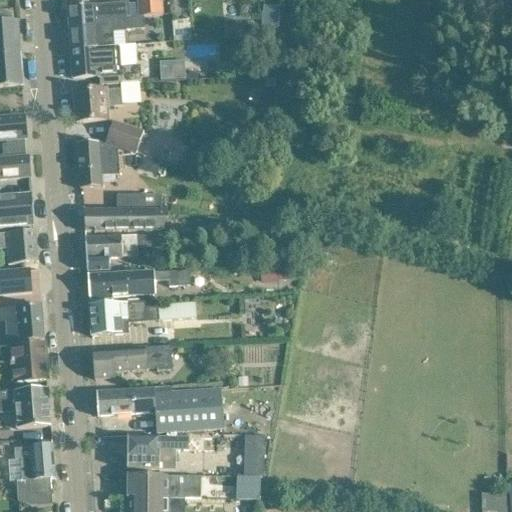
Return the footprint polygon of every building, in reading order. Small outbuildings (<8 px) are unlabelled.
[(137,0),(140,20),(142,20),(164,18),(162,0),(137,0)] [(484,0),(476,2),(480,21),(504,16),(500,0),(484,0)] [(94,24),(130,21),(129,5),(67,10),(69,33),(94,30),(94,24)] [(70,52),(97,51),(96,39),(110,38),(110,39),(124,38),(124,33),(143,32),(142,20),(140,20),(130,21),(94,24),(94,30),(69,33),(70,52)] [(0,90),(22,89),(17,24),(0,25),(0,90)] [(97,51),(71,53),(73,81),(93,79),(100,79),(101,79),(107,78),(107,87),(121,86),(142,85),(141,68),(137,68),(135,48),(110,50),(97,51)] [(186,81),(185,75),(185,70),(160,71),(161,82),(186,81)] [(273,107),(276,81),(261,79),(258,106),(273,107)] [(121,86),(107,87),(108,92),(106,92),(106,91),(93,92),(73,94),(76,125),(96,124),(108,123),(107,110),(122,108),(121,86)] [(174,143),(174,108),(147,109),(148,144),(174,143)] [(0,143),(6,142),(24,141),(27,141),(25,120),(0,121),(0,143)] [(105,146),(136,156),(143,135),(112,124),(105,146)] [(97,144),(77,145),(81,192),(100,190),(100,178),(118,177),(116,154),(97,144)] [(4,147),(2,147),(3,161),(25,159),(24,145),(7,146),(4,147)] [(0,199),(6,199),(5,188),(0,188),(0,182),(30,180),(28,159),(25,159),(3,161),(0,161),(0,199)] [(6,199),(0,199),(0,233),(35,230),(31,197),(6,199)] [(117,213),(145,213),(145,197),(117,197),(117,213)] [(145,213),(155,213),(155,197),(145,197),(145,213)] [(96,234),(168,233),(168,213),(155,213),(145,213),(117,213),(83,213),(84,234),(94,234),(94,235),(96,235),(96,234)] [(240,223),(239,232),(269,230),(269,225),(240,223)] [(38,265),(35,233),(0,236),(0,250),(6,249),(8,268),(38,265)] [(162,237),(135,238),(135,237),(85,241),(87,275),(109,273),(108,261),(137,259),(136,250),(163,248),(162,237)] [(262,286),(280,284),(280,282),(288,282),(287,271),(280,271),(279,269),(260,270),(262,286)] [(0,297),(32,295),(31,272),(0,274),(0,297)] [(155,276),(155,274),(88,279),(89,300),(90,300),(90,303),(156,298),(155,284),(169,283),(170,289),(190,288),(189,273),(155,276)] [(90,308),(92,339),(112,337),(129,336),(128,326),(144,325),(143,305),(90,308)] [(172,306),(158,307),(159,324),(173,323),(197,321),(195,305),(172,306)] [(44,342),(41,308),(0,310),(0,324),(6,324),(8,345),(44,342)] [(44,347),(24,348),(0,350),(0,366),(13,366),(14,387),(47,384),(44,347)] [(171,349),(112,353),(92,355),(94,382),(115,380),(115,377),(147,375),(147,373),(156,373),(156,374),(172,372),(171,349)] [(247,380),(238,380),(238,389),(247,388),(247,380)] [(220,392),(171,395),(171,390),(154,392),(155,415),(156,436),(222,432),(220,392)] [(51,429),(48,391),(0,394),(0,415),(15,415),(17,431),(51,429)] [(97,419),(155,415),(154,392),(96,395),(97,419)] [(265,438),(244,438),(244,457),(265,457),(265,438)] [(203,441),(147,440),(127,440),(127,472),(159,473),(160,452),(203,453),(203,441)] [(15,462),(8,463),(10,484),(17,483),(18,504),(30,509),(36,509),(52,508),(50,481),(55,481),(52,448),(32,450),(14,451),(15,462)] [(128,500),(167,501),(201,501),(201,479),(128,478),(128,479),(124,479),(124,480),(126,480),(126,494),(128,494),(128,500)] [(258,478),(237,478),(237,493),(258,493),(258,478)] [(505,511),(505,496),(481,496),(481,511),(505,511)] [(166,511),(167,501),(128,500),(127,511),(166,511)]
